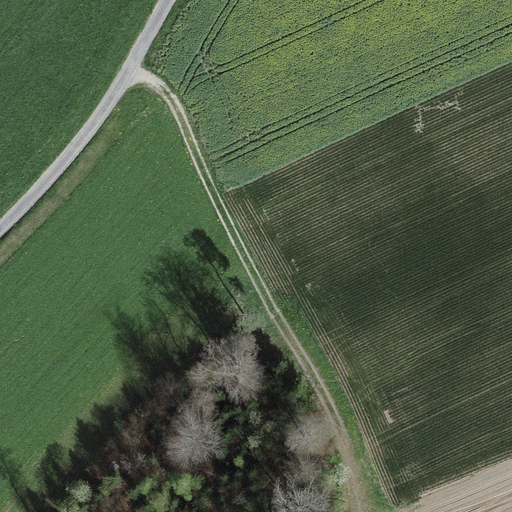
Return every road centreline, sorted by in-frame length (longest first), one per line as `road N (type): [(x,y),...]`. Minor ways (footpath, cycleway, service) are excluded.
road 1 (track): [(130,70),(163,88),(178,113),(332,415),(355,511)]
road 2 (unclassified): [(0,228),(89,132),(168,0)]
